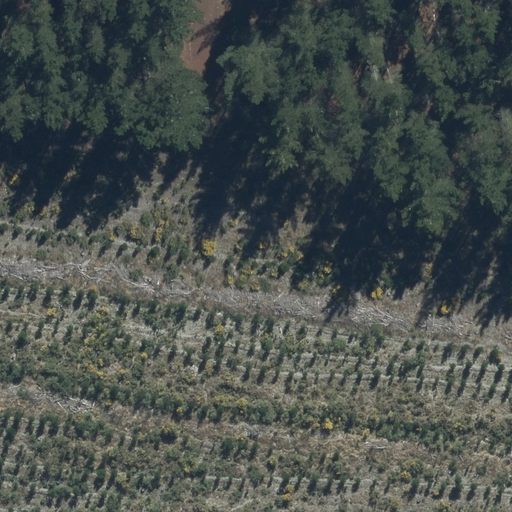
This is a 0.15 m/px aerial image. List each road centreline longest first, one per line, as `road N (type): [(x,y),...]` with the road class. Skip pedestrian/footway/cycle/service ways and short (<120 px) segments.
road 1 (track): [(0,159),(511,233)]
road 2 (track): [(160,0),(122,179)]
